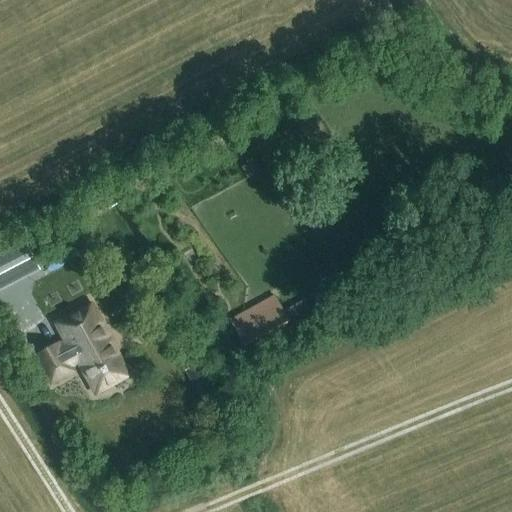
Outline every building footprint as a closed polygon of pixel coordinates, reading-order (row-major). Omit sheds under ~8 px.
[(367,127),(380,137),(387,127),(374,117),(367,127)] [(253,178),(266,170),(260,160),(246,168),(253,178)] [(30,243),(0,258),(0,295),(45,271),(30,243)] [(276,297),(231,322),(240,337),(238,337),(248,356),(315,319),(304,299),(284,311),(276,297)] [(58,343),(37,355),(52,382),(73,370),(70,365),(81,359),(97,389),(124,374),(106,339),(108,337),(92,307),(78,315),(76,313),(58,323),(69,344),(61,349),(58,343)] [(207,372),(200,362),(186,370),(192,381),(199,377),(207,372)]
